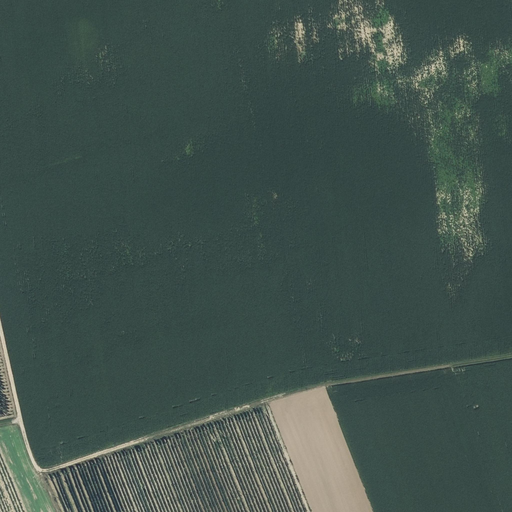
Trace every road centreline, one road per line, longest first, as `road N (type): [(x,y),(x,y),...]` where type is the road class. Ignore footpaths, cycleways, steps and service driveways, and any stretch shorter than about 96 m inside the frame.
road 1 (track): [(40,472),(304,389),(511,355)]
road 2 (track): [(0,323),(20,423),(57,511)]
